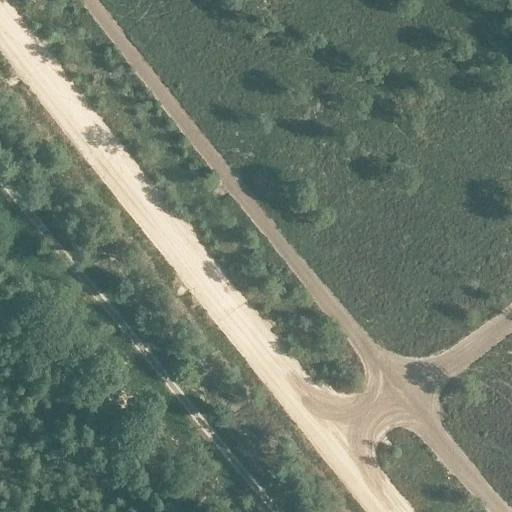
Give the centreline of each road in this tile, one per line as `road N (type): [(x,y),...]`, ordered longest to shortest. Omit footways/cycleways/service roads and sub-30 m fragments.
road 1 (track): [(0,4),(215,295),(395,511)]
road 2 (track): [(280,511),(0,173)]
road 3 (unknown): [(399,400),(503,511)]
road 4 (unknown): [(399,400),(511,319)]
